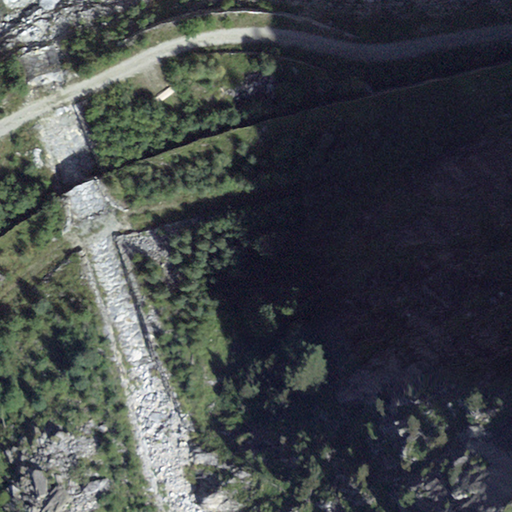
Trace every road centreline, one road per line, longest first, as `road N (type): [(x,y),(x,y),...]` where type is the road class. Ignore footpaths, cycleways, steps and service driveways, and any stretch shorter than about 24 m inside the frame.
road 1 (primary): [(0,272),(52,230),(253,150),(511,88)]
road 2 (track): [(511,33),(375,53),(252,31),(196,40),(142,53),(0,135)]
